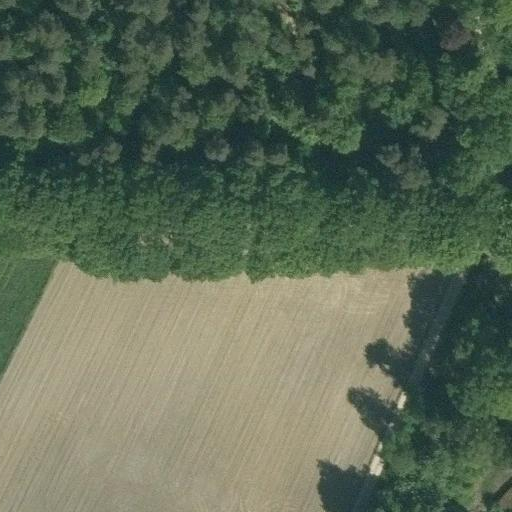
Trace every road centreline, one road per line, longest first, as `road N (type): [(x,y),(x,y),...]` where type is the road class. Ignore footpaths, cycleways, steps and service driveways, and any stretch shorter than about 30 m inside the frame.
road 1 (track): [(494,201),(0,181)]
road 2 (track): [(360,511),(494,201)]
road 3 (track): [(491,164),(468,0)]
